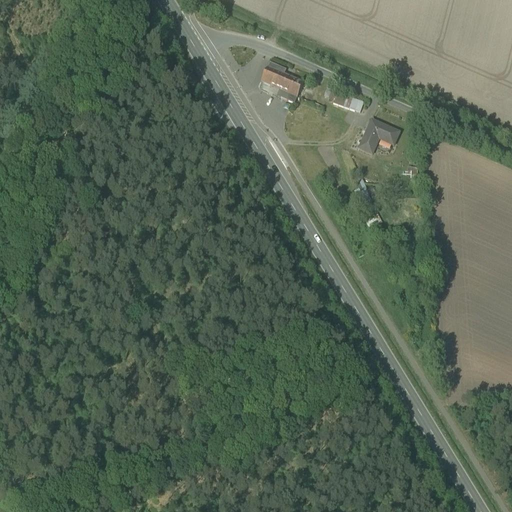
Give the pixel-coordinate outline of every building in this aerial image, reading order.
[(304,86),(284,77),(286,73),(270,66),(262,85),(259,91),(295,107),(304,86)] [(353,101),(336,95),(333,106),(349,111),(353,101)] [(363,105),(353,101),(349,111),(360,115),(363,105)] [(399,136),(372,124),(359,152),(372,158),(379,142),(393,149),(399,136)] [(361,181),(355,184),(360,195),(366,193),(361,181)] [(375,212),(366,193),(360,195),(356,198),(364,217),(375,212)] [(355,203),(340,210),(343,216),(358,209),(355,203)] [(375,213),(365,218),(371,230),(381,224),(375,213)]
